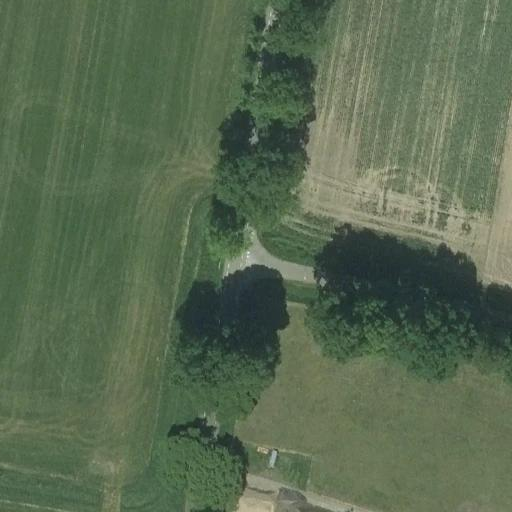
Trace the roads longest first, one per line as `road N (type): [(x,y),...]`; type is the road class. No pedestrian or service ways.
road 1 (unclassified): [(511,323),(235,260)]
road 2 (tertiary): [(235,260),(280,0)]
road 3 (tertiary): [(198,511),(235,260)]
